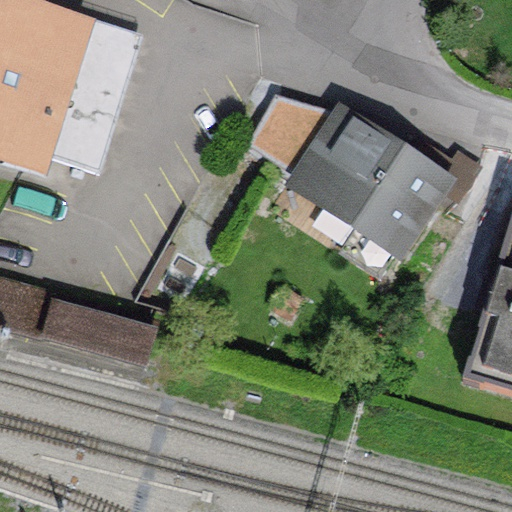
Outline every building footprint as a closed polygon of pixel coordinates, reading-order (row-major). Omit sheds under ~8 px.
[(0,0),(0,145),(98,175),(135,59),(6,17),(11,1),(8,0),(0,0)] [(399,250),(440,188),(456,198),(474,171),(458,160),(452,169),(419,147),(406,166),(342,123),(301,185),(399,250)] [(511,395),(511,236),(498,282),(484,277),(474,311),(488,315),(468,382),(511,395)] [(152,334),(147,333),(149,324),(132,319),(129,328),(0,293),(0,330),(143,368),(152,334)] [(362,433),(498,469),(504,447),(368,411),(362,433)]
